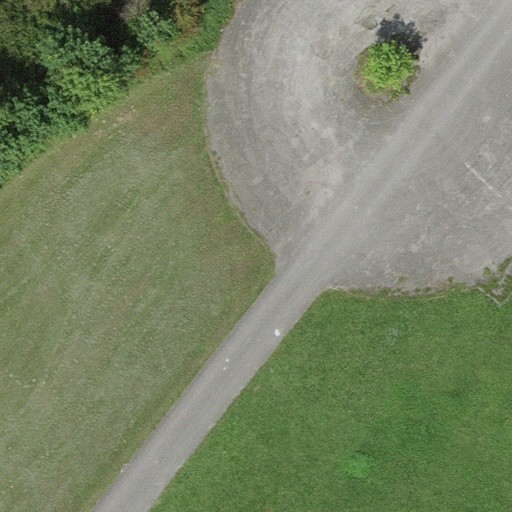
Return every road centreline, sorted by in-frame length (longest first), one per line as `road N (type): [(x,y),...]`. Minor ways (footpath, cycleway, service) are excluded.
road 1 (unclassified): [(325,235),(115,511)]
road 2 (unclassified): [(511,6),(325,235)]
road 3 (unclassified): [(282,0),(252,61),(249,111),(261,159),(287,202),(325,235)]
road 4 (unclassified): [(325,235),(373,255),(425,258),(476,246),(511,223)]
